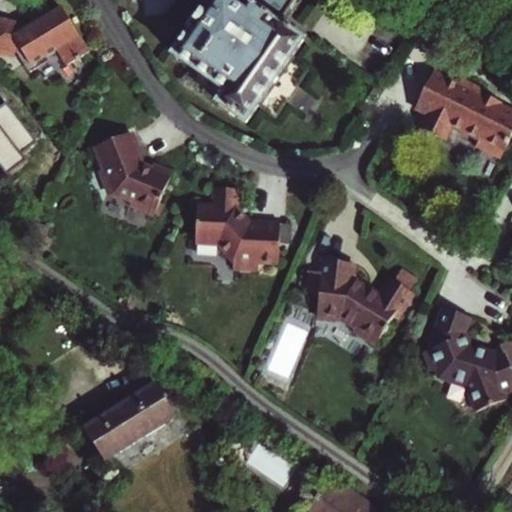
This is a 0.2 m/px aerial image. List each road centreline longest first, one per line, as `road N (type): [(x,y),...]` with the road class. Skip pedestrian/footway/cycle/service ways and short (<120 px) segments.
road 1 (residential): [(0,251),(401,511),(474,511),(511,460)]
road 2 (residential): [(98,0),(184,120),(238,151),(340,176),(445,252),(502,308)]
